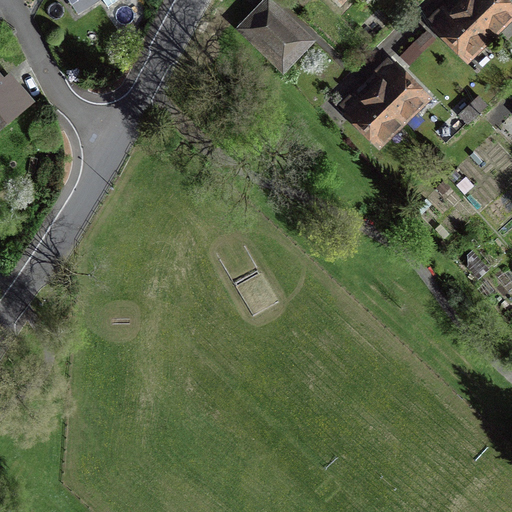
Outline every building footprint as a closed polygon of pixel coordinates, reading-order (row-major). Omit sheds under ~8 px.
[(117,0),(72,0),(78,9),(91,0),(103,0),(108,7),(117,0)] [(511,14),(511,10),(501,0),(464,0),(451,14),(443,6),(430,18),(468,57),(511,14)] [(242,28),(267,52),(293,24),(268,1),(242,28)] [(293,24),(267,52),(283,68),(309,40),(293,24)] [(425,98),(388,60),(375,72),(382,80),(363,100),(355,92),(342,104),(380,143),(425,98)] [(0,125),(30,101),(18,87),(21,84),(10,72),(2,79),(0,76),(0,125)]
